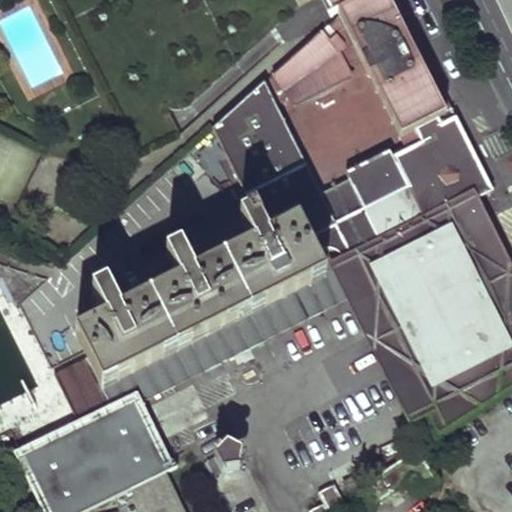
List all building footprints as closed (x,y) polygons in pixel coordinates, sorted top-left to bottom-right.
[(318,0),(331,25),(335,21),(354,6),(367,0),(318,0)] [(367,0),(354,6),(335,21),(357,63),(361,62),(399,139),(447,115),(388,0),(367,0)] [(453,111),(396,0),(388,0),(447,115),(453,111)] [(331,25),(210,130),(246,197),(305,167),(276,107),(289,98),(292,103),(298,104),(335,89),(345,80),(348,76),(349,74),(347,66),(357,63),(335,21),(331,25)] [(495,194),(453,111),(447,115),(484,190),(456,206),(459,212),(495,194)] [(323,275),(338,264),(348,259),(456,206),(484,190),(447,115),(399,139),(406,153),(319,197),(313,183),(255,212),(267,237),(297,223),(323,275)] [(305,167),(246,197),(255,212),(313,183),(305,167)] [(367,303),(414,394),(416,393),(426,413),(430,411),(443,438),(511,393),(511,308),(471,228),(467,230),(459,212),(456,206),(348,259),(369,301),(367,303)] [(267,237),(255,212),(239,221),(252,245),(195,276),(181,250),(167,257),(180,284),(188,300),(129,330),(121,314),(107,287),(91,295),(105,321),(120,351),(91,367),(88,360),(54,377),(55,378),(87,363),(101,389),(323,275),(297,223),(267,237)] [(338,264),(323,275),(101,389),(87,363),(55,378),(74,417),(86,412),(92,425),(135,407),(138,406),(131,390),(138,386),(146,402),(354,297),(338,264)] [(188,300),(180,284),(121,314),(129,330),(188,300)] [(105,321),(75,336),(88,360),(91,367),(120,351),(105,321)] [(131,390),(138,406),(146,402),(138,386),(131,390)] [(85,511),(115,498),(168,472),(135,407),(92,425),(25,459),(50,511),(85,511)] [(430,411),(426,413),(424,415),(438,441),(443,438),(430,411)] [(216,477),(224,473),(241,472),(243,454),(228,447),(216,458),(208,462),(216,477)] [(363,490),(352,511),(376,511),(381,504),(412,484),(420,496),(438,484),(419,454),(363,490)] [(186,511),(168,472),(115,498),(119,511),(186,511)] [(348,511),(349,511),(337,486),(320,495),(325,506),(312,511),(348,511)]
